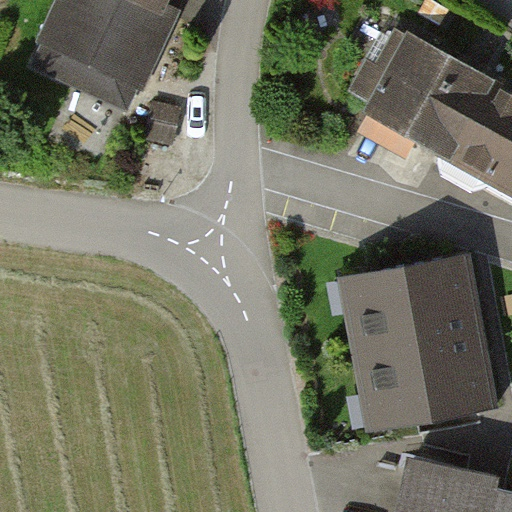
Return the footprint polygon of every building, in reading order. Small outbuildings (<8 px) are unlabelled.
[(184,0),(64,0),(35,66),(134,111),(184,0)] [(511,85),(394,21),(349,103),(511,191),(511,85)] [(346,280),(363,362),(486,333),(471,251),(346,280)] [(486,333),(363,362),(377,442),(500,416),(486,333)] [(511,511),(511,494),(405,473),(397,511),(511,511)]
